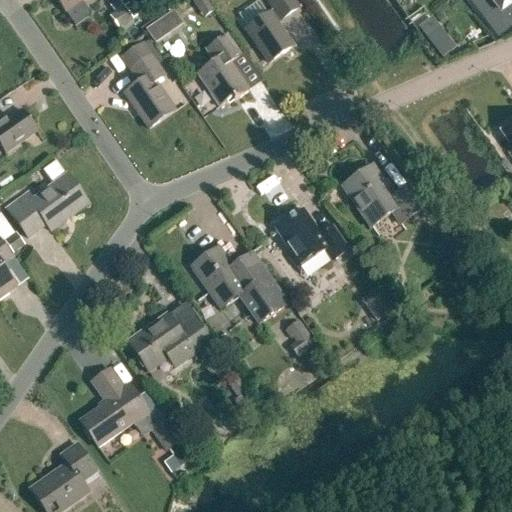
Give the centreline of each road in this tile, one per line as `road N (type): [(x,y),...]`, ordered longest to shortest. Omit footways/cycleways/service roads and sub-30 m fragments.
road 1 (residential): [(145,202),(511,49)]
road 2 (residential): [(0,414),(145,202)]
road 3 (residential): [(145,202),(3,0)]
